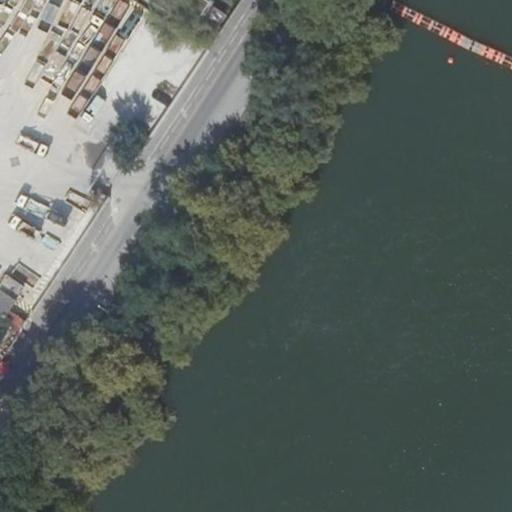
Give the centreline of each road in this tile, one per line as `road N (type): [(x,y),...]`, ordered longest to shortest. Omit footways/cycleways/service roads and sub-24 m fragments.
road 1 (tertiary): [(289,0),(0,446)]
road 2 (unknown): [(138,185),(73,154),(0,142)]
